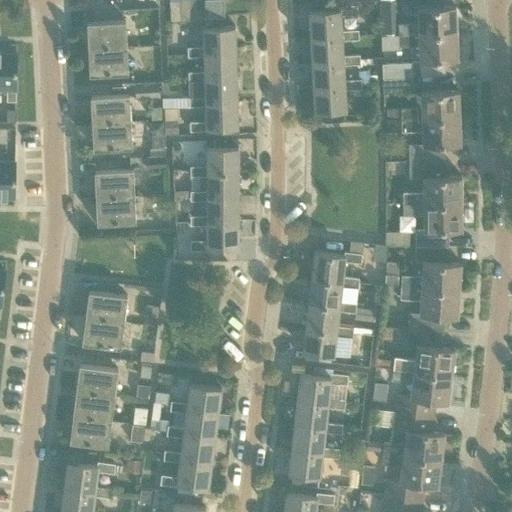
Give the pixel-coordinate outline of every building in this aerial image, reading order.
[(181,0),(171,0),(172,18),(183,18),(181,0)] [(192,0),(181,0),(183,18),(193,17),(192,0)] [(202,0),(192,0),(193,17),(204,17),(202,0)] [(203,0),(205,15),(224,14),(223,0),(203,0)] [(398,22),(398,33),(456,30),(455,4),(442,5),(441,0),(413,0),(414,7),(417,7),(418,21),(398,22)] [(309,9),(310,34),(342,33),(341,29),(341,14),(357,13),(356,3),(339,4),(339,7),(309,9)] [(86,21),(88,46),(127,44),(125,9),(108,10),(109,20),(86,21)] [(394,21),(394,17),(380,17),(380,21),(381,33),(398,32),(397,21),(394,21)] [(205,51),(236,50),(235,25),(204,26),(204,45),(188,46),(188,55),(205,55),(205,51)] [(342,33),(310,34),(312,59),(343,57),(343,54),(342,38),(358,37),(358,28),(341,29),(342,33)] [(456,30),(398,33),(398,34),(381,34),(381,49),(400,48),(400,45),(419,44),(420,59),(457,57),(456,30)] [(128,69),(127,44),(88,46),(89,71),(128,69)] [(205,76),(236,75),(236,50),(205,51),(205,55),(205,70),(189,71),(189,80),(205,79),(205,76)] [(16,52),(0,51),(0,87),(7,88),(7,100),(16,100),(16,52)] [(343,57),(312,59),(313,84),(344,82),(344,79),(343,63),(360,62),(359,58),(359,53),(343,54),(343,57)] [(381,62),(382,76),(413,74),(412,61),(381,62)] [(413,74),(382,76),(383,90),(413,89),(413,74)] [(206,100),(237,100),(236,75),(205,76),(205,79),(206,95),(189,95),(190,105),(206,104),(206,100)] [(344,82),(313,84),(314,109),(346,107),(345,88),(361,87),(361,78),(344,79),(344,82)] [(160,95),(160,82),(136,83),(136,95),(160,95)] [(401,118),(459,115),(458,89),(420,91),(421,106),(401,107),(401,118)] [(90,97),(92,122),(131,120),(129,94),(90,97)] [(238,125),(237,100),(206,100),(206,104),(206,120),(190,120),(190,129),(208,129),(208,126),(238,125)] [(15,108),(6,108),(6,121),(15,121),(15,108)] [(460,142),(459,115),(401,118),(401,130),(422,129),(422,143),(408,143),(408,158),(444,157),(444,143),(460,142)] [(132,145),(131,120),(92,122),(93,147),(132,145)] [(207,170),(238,170),(238,145),(207,145),(207,165),(191,165),(191,174),(207,174),(207,170)] [(0,195),(14,196),(14,160),(0,160),(0,195)] [(403,191),(403,202),(461,202),(461,175),(445,175),(444,161),(408,162),(409,177),(423,177),(423,190),(403,191)] [(96,197),(134,195),(133,170),(94,172),(96,197)] [(191,199),(207,199),(207,195),(238,195),(238,170),(207,170),(207,174),(207,190),(191,190),(191,199)] [(134,195),(96,197),(97,222),(136,220),(134,195)] [(207,195),(207,199),(207,214),(191,214),(191,224),(207,223),(207,220),(238,220),(238,195),(207,195)] [(461,202),(403,202),(403,214),(423,214),(423,228),(461,228),(461,202)] [(207,220),(207,223),(207,239),(191,239),(191,248),(208,248),(208,245),(238,245),(238,220),(207,220)] [(409,243),(409,231),(385,231),(384,243),(409,243)] [(400,286),(459,288),(460,262),(447,261),(448,245),(415,243),(414,259),(422,260),(421,274),(401,273),(400,286)] [(342,279),(342,275),(344,260),(360,262),(362,252),(344,250),(343,253),(313,250),(311,275),(342,279)] [(359,277),(342,275),(342,279),(311,275),(308,299),(339,303),(339,300),(341,284),(357,286),(359,277)] [(457,314),(459,288),(400,286),(400,296),(420,297),(419,311),(408,310),(406,326),(443,330),(444,314),(457,314)] [(85,314),(124,319),(127,294),(88,289),(85,314)] [(356,302),(339,300),(339,303),(308,299),(305,324),(336,328),(336,324),(338,309),(355,311),(356,302)] [(159,305),(146,304),(144,320),(157,322),(159,305)] [(377,308),(358,306),(356,317),(376,319),(377,308)] [(124,319),(85,314),(82,339),(120,344),(124,319)] [(353,326),(336,324),(336,328),(305,324),(302,349),(333,353),(335,333),(352,335),(353,326)] [(441,347),(443,330),(406,326),(405,344),(416,345),(415,359),(394,357),(393,367),(451,374),(454,348),(441,347)] [(374,333),(364,331),(361,356),(371,358),(374,333)] [(76,389),(114,394),(117,369),(79,364),(76,389)] [(397,411),(436,415),(438,400),(448,401),(451,374),(393,367),(392,380),(412,382),(411,396),(399,395),(397,411)] [(328,400),(328,396),(330,381),(346,383),(347,373),(330,372),(330,375),(299,371),(297,396),(328,400)] [(170,409),(186,411),(187,408),(218,412),(221,386),(190,382),(187,401),(171,399),(170,409)] [(72,414),(111,419),(114,394),(76,389),(72,414)] [(345,398),(328,396),(328,400),(297,396),(294,421),(325,425),(325,421),(327,406),(344,407),(345,398)] [(146,406),(136,405),(134,421),(144,422),(146,406)] [(183,432),(214,436),(218,412),(187,408),(186,411),(184,426),(168,424),(167,433),(183,435),(183,432)] [(436,415),(397,411),(395,427),(405,428),(404,443),(383,440),(382,451),(440,458),(443,432),(434,431),(436,415)] [(111,419),(72,414),(69,439),(108,444),(111,419)] [(325,425),(294,421),(291,446),(322,449),(323,446),(324,430),(341,432),(342,423),(325,421),(325,425)] [(142,424),(132,423),(130,439),(140,440),(142,424)] [(163,458),(180,460),(180,457),(211,461),(214,436),(183,432),(183,435),(181,451),(165,449),(163,458)] [(322,449),(291,446),(288,471),(319,475),(322,455),(338,457),(339,448),(323,446),(322,449)] [(437,485),(440,458),(382,451),(381,463),(401,466),(399,479),(386,477),(384,495),(422,499),(424,483),(437,485)] [(180,457),(180,460),(178,475),(161,473),(160,482),(178,485),(178,481),(208,485),(211,461),(180,457)] [(67,459),(64,484),(95,488),(95,485),(97,469),(113,471),(115,462),(97,460),(97,463),(67,459)] [(95,488),(64,484),(60,508),(88,511),(91,511),(92,509),(94,494),(110,496),(111,487),(95,485),(95,488)] [(286,490),(283,511),(315,511),(317,501),(333,503),(334,493),(317,491),(316,493),(286,490)] [(420,511),(422,499),(384,495),(382,511),(388,511),(420,511)] [(204,511),(205,505),(174,501),(172,511),(204,511)]
